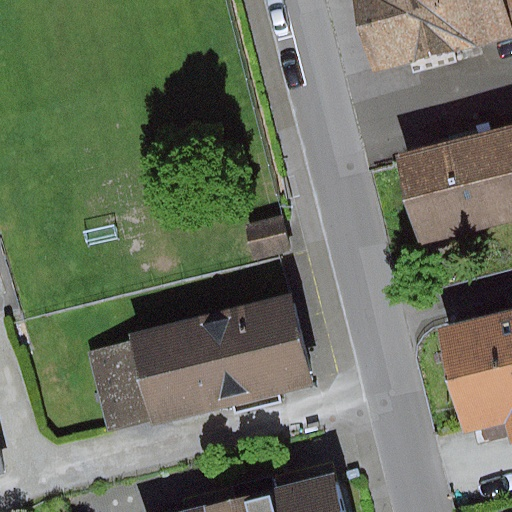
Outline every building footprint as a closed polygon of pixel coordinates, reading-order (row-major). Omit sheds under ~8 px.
[(511,0),(372,0),(389,69),(511,40),(511,0)] [(511,132),(419,155),(442,247),(511,229),(511,132)] [(63,342),(83,432),(334,377),(313,286),(63,342)] [(511,315),(467,326),(496,447),(511,443),(511,315)] [(235,502),(187,511),(360,511),(353,478),(235,502)]
